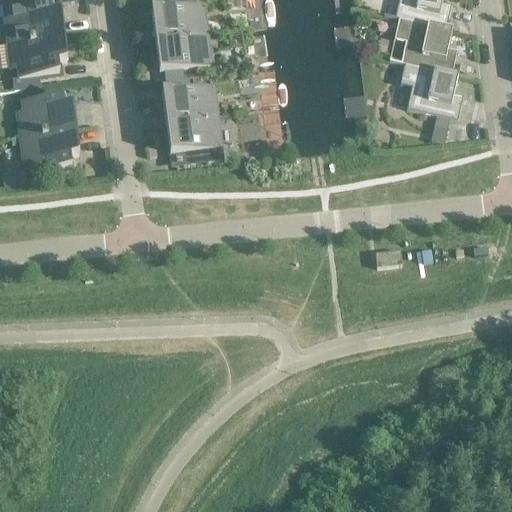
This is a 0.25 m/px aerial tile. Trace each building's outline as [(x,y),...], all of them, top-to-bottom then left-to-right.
[(194,0),(191,0),(169,3),(170,11),(195,9),(194,0)] [(399,0),(395,20),(383,18),(383,19),(398,23),(398,22),(445,32),(446,31),(449,15),(440,12),(442,0),(399,0)] [(6,40),(7,47),(63,40),(60,15),(51,16),(49,5),(9,11),(10,22),(8,22),(10,40),(6,40)] [(170,11),(155,13),(150,14),(154,45),(207,38),(206,32),(203,32),(199,8),(195,9),(170,11)] [(398,22),(398,23),(394,43),(405,45),(400,66),(389,63),(389,65),(404,68),(404,67),(451,78),(451,77),(455,60),(446,58),(451,33),(446,31),(445,32),(398,22)] [(208,44),(207,38),(154,45),(158,76),(207,69),(204,45),(208,44)] [(66,65),(63,40),(7,47),(8,54),(12,54),(14,71),(17,71),(18,82),(12,83),(13,94),(40,91),(39,79),(59,77),(57,66),(66,65)] [(404,67),(404,68),(400,88),(411,91),(406,111),(395,109),(395,110),(457,124),(461,106),(452,103),(457,78),(451,77),(451,78),(404,67)] [(181,73),(165,75),(166,83),(182,81),(181,73)] [(187,85),(165,88),(166,95),(188,92),(187,85)] [(188,92),(166,95),(161,96),(165,127),(218,120),(217,114),(213,114),(210,89),(188,92)] [(21,95),(22,104),(41,102),(40,93),(21,95)] [(18,134),(19,141),(75,134),(72,109),(63,110),(62,99),(41,102),(22,104),(21,105),(22,116),(20,116),(22,134),(18,134)] [(218,126),(218,120),(165,127),(169,158),(181,156),(183,169),(223,164),(222,151),(218,151),(215,126),(218,126)] [(78,159),(75,134),(19,141),(20,148),(24,148),(26,165),(29,165),(30,176),(71,171),(69,160),(78,159)] [(447,137),(434,134),(432,145),(444,148),(447,137)] [(263,156),(251,157),(251,165),(263,164),(263,156)] [(24,179),(4,181),(5,194),(26,192),(24,179)] [(399,255),(375,257),(376,272),(401,269),(399,255)]
